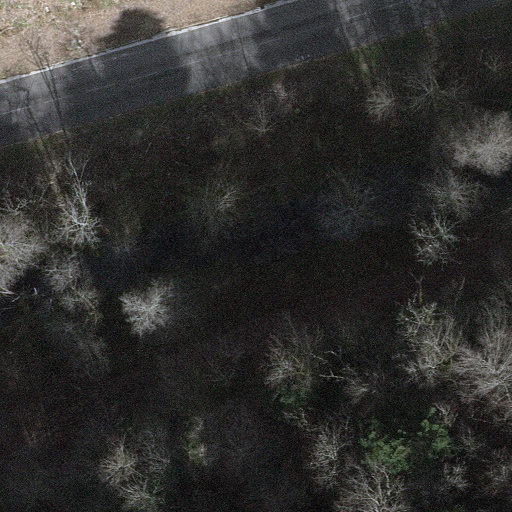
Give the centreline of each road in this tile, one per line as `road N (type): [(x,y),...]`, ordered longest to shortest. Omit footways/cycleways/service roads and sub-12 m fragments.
road 1 (track): [(0,467),(125,373),(288,301),(511,236)]
road 2 (secondary): [(373,0),(0,104)]
